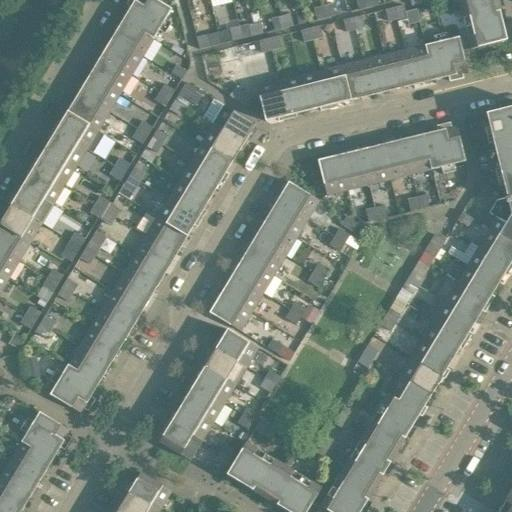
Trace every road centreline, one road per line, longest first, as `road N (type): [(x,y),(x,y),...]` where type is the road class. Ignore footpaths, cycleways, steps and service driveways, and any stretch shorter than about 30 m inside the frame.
road 1 (residential): [(70,511),(180,326),(181,300),(283,137),(511,83)]
road 2 (residential): [(0,169),(102,0)]
road 3 (tertiary): [(421,511),(511,363)]
